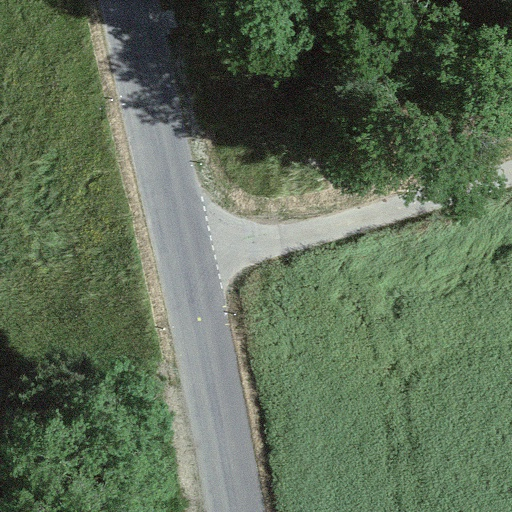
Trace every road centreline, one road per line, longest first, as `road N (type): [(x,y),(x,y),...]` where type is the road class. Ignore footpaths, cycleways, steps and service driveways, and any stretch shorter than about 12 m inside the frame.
road 1 (tertiary): [(137,0),(228,511)]
road 2 (track): [(183,265),(511,163)]
